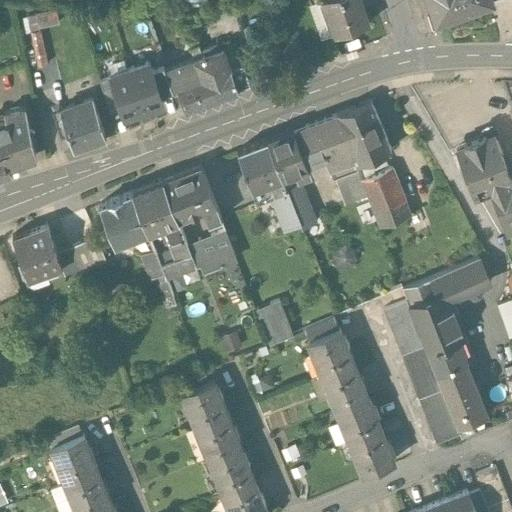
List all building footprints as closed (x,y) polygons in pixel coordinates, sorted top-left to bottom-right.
[(320,0),(319,0),(332,36),(369,23),(360,0),(320,0)] [(421,0),(430,21),(486,0),(421,0)] [(53,9),(39,12),(42,25),(56,22),(53,9)] [(196,13),(180,19),(184,31),(200,25),(196,13)] [(41,27),(30,29),(36,61),(47,59),(41,27)] [(209,76),(217,97),(237,89),(222,48),(195,58),(202,79),(209,76)] [(202,79),(195,58),(167,68),(173,86),(177,85),(185,108),(217,97),(209,76),(202,79)] [(130,67),(144,110),(163,104),(160,93),(151,68),(149,61),(130,67)] [(163,64),(151,68),(160,93),(172,89),(163,64)] [(144,110),(130,67),(110,74),(112,78),(121,108),(124,116),(144,110)] [(112,78),(101,82),(110,112),(121,108),(112,78)] [(91,96),(60,108),(75,149),(106,138),(91,96)] [(369,99),(335,112),(354,162),(389,149),(369,99)] [(0,113),(0,138),(12,171),(25,167),(34,153),(32,138),(35,134),(33,127),(29,125),(26,109),(0,113)] [(357,167),(354,162),(335,112),(291,129),(305,165),(324,158),(331,178),(333,177),(357,167)] [(291,129),(267,138),(285,186),(299,222),(302,228),(315,223),(299,181),(297,182),(295,178),(308,172),(305,165),(291,129)] [(463,142),(454,145),(455,147),(472,188),(486,183),(499,216),(501,216),(505,225),(511,221),(511,167),(508,169),(493,130),(485,133),(484,132),(463,140),(463,142)] [(0,175),(12,171),(0,138),(0,175)] [(267,138),(237,150),(250,186),(270,179),(275,190),(285,186),(267,138)] [(200,164),(171,175),(186,214),(204,208),(209,221),(220,217),(200,164)] [(357,167),(333,177),(344,204),(368,195),(361,178),(357,167)] [(361,178),(368,195),(380,226),(408,215),(391,170),(387,168),(361,178)] [(177,217),(186,214),(171,175),(131,190),(146,229),(161,224),(174,257),(190,251),(186,242),(177,217)] [(275,190),(269,193),(283,229),(299,222),(285,186),(275,190)] [(113,242),(146,229),(131,190),(98,203),(113,242)] [(48,224),(14,236),(28,274),(60,263),(61,262),(56,249),(48,224)] [(198,258),(200,264),(202,270),(235,258),(223,227),(197,237),(203,252),(198,258)] [(97,234),(70,244),(79,269),(82,268),(106,259),(97,234)] [(190,251),(195,265),(200,264),(198,258),(203,252),(197,237),(186,242),(190,251)] [(70,244),(56,249),(61,262),(60,263),(64,275),(79,269),(70,244)] [(353,249),(345,246),(336,250),(333,258),(336,267),(345,270),(354,265),(356,257),(353,249)] [(155,248),(141,254),(150,276),(157,273),(160,281),(159,282),(164,294),(171,291),(166,276),(160,262),(155,248)] [(174,257),(160,262),(166,276),(195,265),(190,251),(174,257)] [(408,304),(411,310),(441,297),(443,303),(449,301),(493,282),(481,255),(430,279),(402,289),(408,304)] [(176,302),(171,291),(164,294),(161,295),(165,306),(176,302)] [(441,297),(411,310),(459,425),(490,412),(460,339),(464,337),(449,301),(443,303),(441,297)] [(278,298),(255,307),(269,343),(292,333),(278,298)] [(511,334),(511,301),(501,305),(511,334)] [(411,310),(408,304),(387,313),(436,434),(459,425),(411,310)] [(307,334),(308,338),(337,326),(333,316),(304,328),(307,334)] [(308,338),(322,372),(353,360),(339,326),(337,326),(308,338)] [(307,334),(304,328),(292,333),(295,339),(307,334)] [(235,329),(221,335),(227,348),(240,343),(235,329)] [(322,372),(335,405),(366,392),(353,360),(322,372)] [(275,386),(269,372),(259,376),(265,390),(275,386)] [(196,423),(227,411),(213,378),(183,389),(196,423)] [(335,405),(347,438),(379,425),(366,392),(335,405)] [(209,455),(240,443),(227,411),(196,423),(209,455)] [(83,431),(79,421),(49,433),(53,443),(83,431)] [(392,459),(379,425),(347,438),(360,471),(392,459)] [(66,476),(96,464),(90,450),(93,449),(89,439),(86,440),(83,431),(53,443),(66,476)] [(222,489),(253,477),(240,443),(209,455),(222,489)] [(299,454),(294,443),(282,448),(287,459),(299,454)] [(305,471),(301,463),(292,467),(296,475),(305,471)] [(96,464),(66,476),(79,509),(109,496),(105,488),(108,487),(105,479),(103,479),(96,464)] [(511,511),(511,510),(496,469),(477,476),(490,511),(511,511)] [(253,477),(222,489),(230,511),(260,511),(266,510),(253,477)] [(447,497),(452,511),(475,511),(467,489),(447,497)] [(109,496),(79,509),(80,511),(118,511),(116,505),(113,506),(109,496)] [(452,511),(447,497),(427,505),(429,511),(452,511)]
